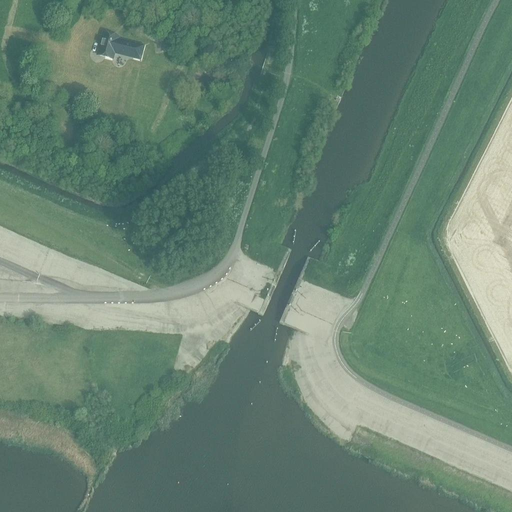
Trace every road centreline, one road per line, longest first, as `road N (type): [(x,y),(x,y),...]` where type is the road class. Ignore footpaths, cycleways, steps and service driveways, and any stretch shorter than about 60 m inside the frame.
road 1 (unclassified): [(78,297),(179,292),(222,269),(287,75),(293,0)]
road 2 (track): [(179,292),(0,204)]
